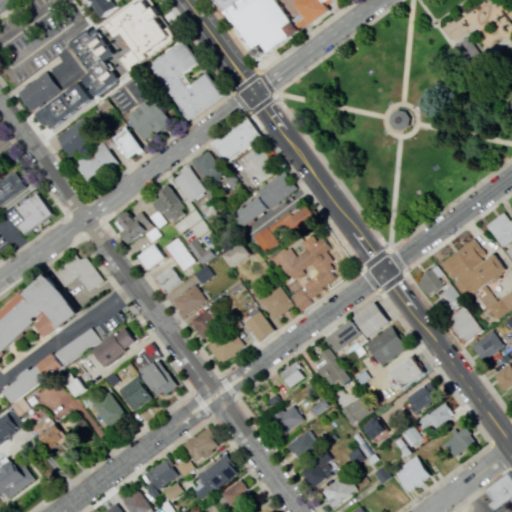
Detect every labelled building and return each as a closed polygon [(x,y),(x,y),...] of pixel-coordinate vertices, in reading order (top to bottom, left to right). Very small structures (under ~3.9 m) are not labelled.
[(112,0),(119,9),(105,20),(89,0),(112,0)] [(215,0),(276,0),(301,34),(261,63),(215,0)] [(298,6),(305,0),(329,0),(335,7),(313,25),(298,6)] [(466,36),(479,54),(466,64),(452,46),(466,36)] [(155,64),(188,41),(204,65),(189,75),(185,78),(191,87),(195,85),(211,73),(228,97),(195,120),(155,64)] [(49,72),(63,89),(37,109),(24,92),(49,72)] [(157,101),(175,124),(150,142),(132,119),(157,101)] [(99,108),(106,118),(114,112),(107,102),(99,108)] [(389,114),(396,109),(403,111),(408,117),(407,125),(400,130),(392,128),(388,122),(389,114)] [(260,137),(224,163),(209,143),(245,116),(260,137)] [(60,140),(89,120),(102,140),(73,159),(60,140)] [(131,131),(146,152),(134,161),(119,140),(131,131)] [(124,165),(97,187),(82,167),(109,146),(124,165)] [(206,149),(225,175),(223,177),(210,187),(190,161),(206,149)] [(184,173),(192,167),(211,192),(196,204),(179,181),(186,175),(184,173)] [(283,170),(296,188),(268,208),(268,207),(259,195),(255,190),(283,170)] [(25,186),(0,204),(0,178),(1,178),(9,173),(10,174),(13,171),(18,179),(19,178),(25,186)] [(230,171),(238,182),(231,187),(223,177),(225,175),(230,171)] [(160,195),(172,187),(183,203),(187,207),(184,209),(189,216),(179,223),(175,218),(171,221),(159,204),(164,201),(160,195)] [(36,193),(50,213),(23,234),(16,225),(25,219),(16,207),(22,203),(21,202),(29,196),(30,198),(36,193)] [(268,207),(240,228),(231,216),(238,211),(237,209),(241,206),(242,208),(247,204),(246,202),(250,199),(252,201),(259,195),(268,207)] [(252,236),(287,211),(290,215),(305,204),(316,220),(293,237),(283,223),(270,232),(278,243),(264,253),(252,236)] [(139,223),(142,221),(150,232),(132,246),(122,232),(124,231),(119,224),(122,222),(120,220),(131,212),(139,223)] [(163,213),(171,225),(162,231),(154,219),(163,213)] [(511,245),(507,249),(492,227),(508,215),(511,220),(511,245)] [(149,236),(159,229),(165,238),(155,245),(149,236)] [(300,311),(311,303),(308,299),(322,289),(321,287),(334,277),(330,271),(332,269),(327,262),(331,260),(324,250),(328,248),(320,237),(315,241),(311,235),(301,242),(306,248),(295,256),(289,247),(285,249),(284,248),(275,254),(274,254),(270,257),(275,265),(278,263),(280,265),(279,266),(285,275),(288,273),(291,278),(293,277),(294,278),(303,272),(301,269),(310,263),(317,273),(303,284),(306,288),(302,291),(300,288),(289,296),(300,311)] [(443,264),(476,239),(488,254),(483,258),(487,263),(497,256),(509,271),(502,277),(504,280),(500,283),(496,279),(470,299),(443,264)] [(182,240),(200,265),(187,274),(170,249),(182,240)] [(200,242),(208,253),(212,250),(218,257),(207,265),(194,247),(200,242)] [(245,244),(254,256),(236,269),(227,257),(245,244)] [(160,248),(169,260),(153,271),(144,259),(160,248)] [(84,262),(91,257),(107,282),(93,291),(83,277),(66,289),(56,274),(81,257),(84,262)] [(448,275),(442,280),(448,288),(453,284),(469,304),(456,314),(439,292),(437,294),(432,298),(420,283),(441,267),(448,275)] [(187,284),(169,296),(159,281),(177,269),(187,284)] [(210,270),(217,280),(206,288),(199,278),(210,270)] [(0,317),(48,276),(80,314),(51,339),(40,327),(53,317),(47,311),(37,319),(40,323),(14,346),(7,351),(10,354),(2,361),(0,358),(0,317)] [(244,281),(249,288),(236,298),(231,291),(244,281)] [(480,297),(481,299),(488,294),(484,289),(488,286),(499,301),(483,314),(474,302),(480,297)] [(200,289),(210,304),(189,319),(178,305),(200,289)] [(265,304),(283,290),(297,309),(278,322),(265,304)] [(490,308),(511,291),(511,308),(498,319),(490,308)] [(360,319),(381,305),(394,324),(373,339),(360,319)] [(223,308),(229,319),(223,323),(227,330),(207,342),(196,324),(223,308)] [(458,332),(451,322),(469,308),(476,319),(458,332)] [(265,311),(278,331),(260,343),(247,323),(265,311)] [(476,319),(480,324),(478,326),(484,334),(471,344),(468,341),(466,342),(458,332),(476,319)] [(365,337),(341,355),(331,341),(355,323),(365,337)] [(370,347),(396,328),(412,350),(386,369),(370,347)] [(103,341),(27,400),(19,407),(8,394),(25,381),(23,379),(35,370),(37,373),(44,368),(58,357),(94,329),(103,341)] [(236,331),(249,351),(223,367),(211,347),(236,331)] [(123,339),(133,332),(141,344),(132,350),(133,353),(110,369),(98,351),(121,336),(123,339)] [(498,333),(509,348),(487,364),(476,349),(498,333)] [(324,358),(333,352),(355,382),(344,390),(340,385),(334,390),(320,371),(329,364),(324,358)] [(142,373),(161,360),(183,389),(164,403),(142,373)] [(395,376),(418,361),(428,376),(405,391),(395,376)] [(306,369),(302,372),(308,379),(295,389),(284,376),(301,363),(306,369)] [(499,378),(511,367),(511,389),(509,392),(499,378)] [(357,381),(368,373),(373,380),(362,388),(357,381)] [(142,377),(147,384),(144,386),(157,402),(142,414),(124,391),(142,377)] [(73,388),(86,379),(94,390),(82,400),(73,388)] [(445,400),(424,414),(417,403),(411,407),(408,403),(434,384),(445,400)] [(345,412),(366,396),(377,410),(356,426),(345,412)] [(110,397),(126,416),(113,426),(97,407),(110,397)] [(28,407),(35,400),(44,410),(34,419),(25,409),(28,407)] [(336,408),(319,420),(315,413),(331,402),(336,408)] [(452,419),(430,434),(422,422),(444,407),(452,419)] [(300,410),(307,419),(313,415),(316,420),(309,425),(307,422),(284,439),(275,425),(281,421),(279,418),(287,412),(290,417),(300,410)] [(0,427),(18,415),(29,431),(4,449),(0,443),(0,427)] [(371,426),(379,420),(389,434),(381,440),(371,426)] [(59,425),(65,422),(77,440),(58,453),(43,430),(56,421),(59,425)] [(221,440),(218,443),(222,449),(202,463),(189,446),(213,428),(221,440)] [(460,431),(463,435),(471,429),(476,436),(477,438),(481,444),(457,461),(447,447),(458,439),(455,435),(460,431)] [(419,431),(427,441),(417,448),(410,438),(419,431)] [(315,432),(320,440),(323,437),(329,446),(305,461),(294,445),(315,432)] [(356,439),(360,436),(367,445),(362,449),(356,439)] [(398,447),(405,442),(414,454),(407,459),(398,447)] [(362,450),(368,446),(375,456),(370,460),(362,450)] [(352,456),(360,450),(367,461),(359,466),(352,456)] [(328,453),(334,462),(329,465),(337,476),(316,490),(306,476),(312,472),(308,467),(328,453)] [(0,472),(23,454),(44,481),(6,510),(0,502),(0,472)] [(240,469),(236,472),(240,478),(206,503),(199,493),(208,487),(201,478),(231,456),(240,469)] [(399,474),(421,458),(436,478),(413,495),(399,474)] [(149,476),(172,459),(185,477),(161,493),(149,476)] [(190,478),(181,466),(190,460),(192,463),(197,460),(203,468),(190,478)] [(377,474),(387,467),(395,479),(385,486),(377,474)] [(489,494),(511,476),(511,502),(499,511),(495,511),(493,508),(497,504),(489,494)] [(349,484),(354,481),(357,485),(362,492),(336,511),(325,495),(345,480),(349,484)] [(224,497),(242,484),(252,498),(234,511),(224,497)] [(167,495),(180,486),(186,496),(173,504),(167,495)] [(143,490),(158,511),(134,511),(127,501),(143,490)]
